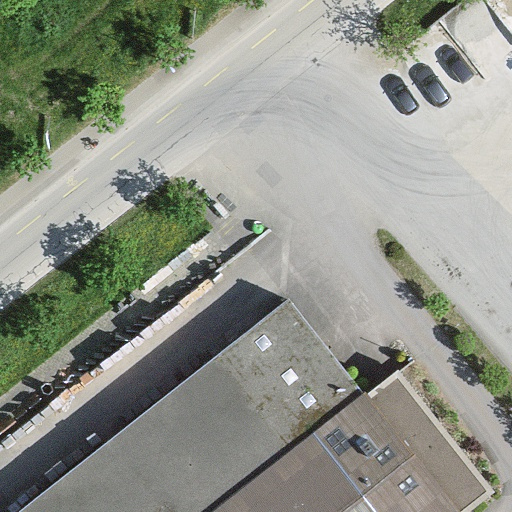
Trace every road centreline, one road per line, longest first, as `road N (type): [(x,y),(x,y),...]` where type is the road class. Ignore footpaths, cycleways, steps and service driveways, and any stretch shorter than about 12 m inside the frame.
road 1 (unknown): [(511,454),(353,259),(173,131)]
road 2 (primary): [(338,0),(0,269)]
